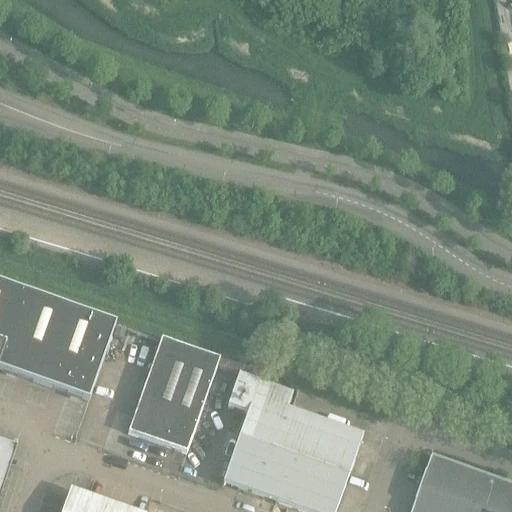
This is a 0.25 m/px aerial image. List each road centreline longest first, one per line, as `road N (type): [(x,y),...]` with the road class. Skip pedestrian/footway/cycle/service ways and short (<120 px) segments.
road 1 (tertiary): [(511,283),(378,210),(0,108)]
road 2 (unclassified): [(511,463),(411,434),(376,511)]
road 3 (unclassified): [(225,511),(55,451)]
